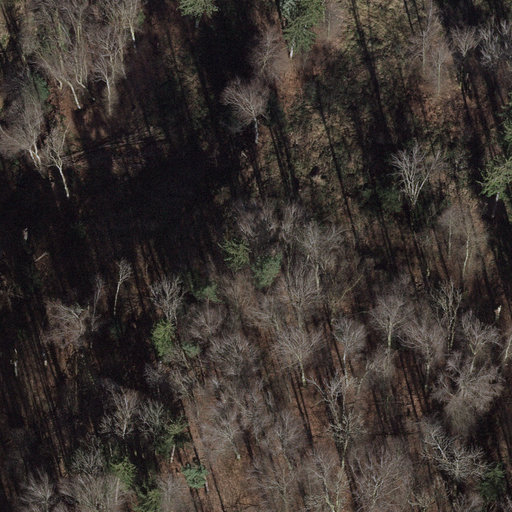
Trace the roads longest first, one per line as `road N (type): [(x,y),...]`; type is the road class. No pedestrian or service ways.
road 1 (track): [(511,240),(487,287),(460,312),(319,314),(281,330),(233,387),(187,511)]
road 2 (track): [(105,0),(100,44),(72,125),(81,141),(120,142),(154,105)]
road 3 (track): [(511,74),(405,26),(318,0)]
